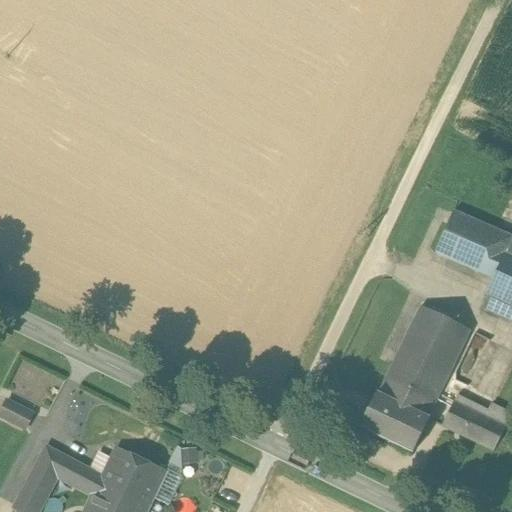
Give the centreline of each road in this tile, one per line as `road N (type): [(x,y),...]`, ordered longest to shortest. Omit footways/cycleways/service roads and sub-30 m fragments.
road 1 (unclassified): [(495,0),(276,445)]
road 2 (secondary): [(0,311),(276,445)]
road 3 (secondary): [(276,445),(413,511)]
